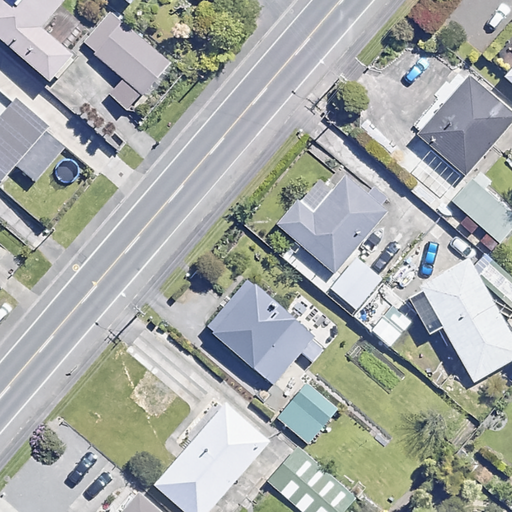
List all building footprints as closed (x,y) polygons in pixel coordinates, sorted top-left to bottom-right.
[(64,0),(0,0),(0,36),(48,80),(71,55),(40,27),(64,0)] [(168,61),(122,23),(95,55),(122,77),(109,93),(128,109),(168,61)] [(511,121),(511,116),(467,77),(418,132),(466,174),(511,121)] [(0,180),(1,182),(16,165),(35,182),(65,147),(46,130),(49,126),(16,98),(12,102),(0,116),(0,180)] [(373,186),(367,194),(344,174),(313,211),(298,198),(277,224),(334,273),(387,211),(381,205),(387,198),(373,186)] [(511,227),(511,214),(471,180),(452,202),(499,242),(511,227)] [(381,278),(356,257),(330,288),(355,309),(381,278)] [(511,359),(511,336),(466,257),(402,293),(425,334),(441,325),(474,381),(511,359)] [(189,285),(175,272),(158,290),(173,303),(189,285)] [(324,347),(245,280),(206,327),(274,384),(301,352),(312,362),(324,347)] [(337,410),(306,384),(279,417),(310,443),(337,410)] [(269,441),(224,402),(152,483),(185,511),(229,511),(217,500),(269,441)] [(57,511),(103,459),(69,429),(48,453),(43,449),(7,492),(30,511),(57,511)] [(156,511),(134,491),(115,511),(156,511)]
